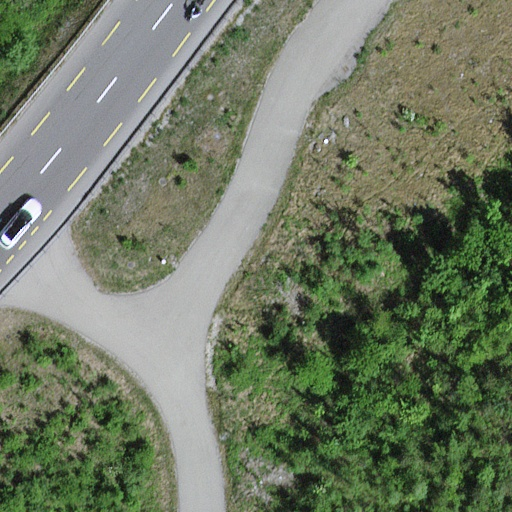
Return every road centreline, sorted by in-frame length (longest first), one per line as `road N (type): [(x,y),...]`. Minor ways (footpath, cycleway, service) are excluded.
road 1 (track): [(352,0),(294,70),(244,207),(147,352)]
road 2 (track): [(0,250),(147,352),(190,436),(196,511)]
road 3 (primary): [(174,0),(0,219)]
